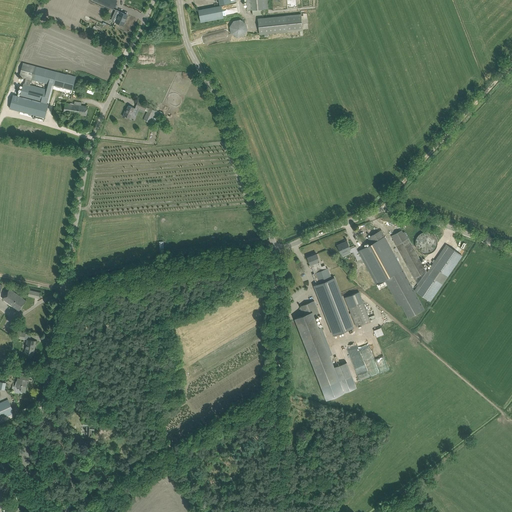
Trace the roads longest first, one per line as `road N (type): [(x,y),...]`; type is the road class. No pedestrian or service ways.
road 1 (unclassified): [(62,293),(100,123),(153,0)]
road 2 (unclassified): [(277,249),(186,42),(178,0)]
road 3 (unclassified): [(284,511),(277,249)]
road 4 (track): [(76,511),(278,392)]
road 5 (unclassified): [(33,511),(62,293)]
road 6 (unclassified): [(62,293),(277,249)]
road 7 (track): [(401,204),(399,193),(511,67)]
road 8 (unclassified): [(277,249),(401,204)]
